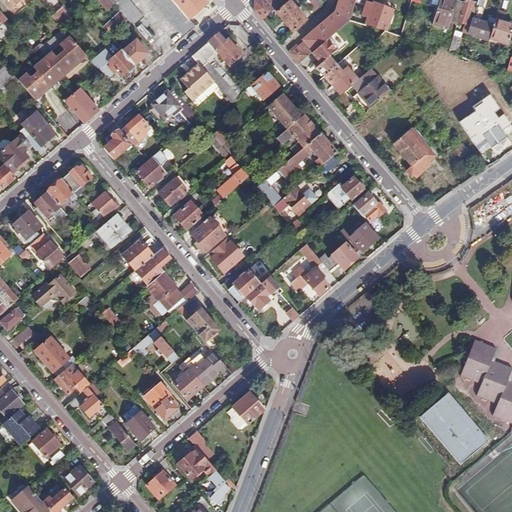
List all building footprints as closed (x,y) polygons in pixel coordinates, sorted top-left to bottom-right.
[(20,0),(1,0),(10,9),(20,0)] [(106,0),(95,0),(104,11),(111,6),(106,0)] [(129,0),(111,0),(120,10),(126,18),(133,25),(143,17),(129,0)] [(172,0),(153,0),(184,36),(196,27),(189,19),(172,0)] [(204,0),(172,0),(189,19),(207,3),(204,0)] [(255,12),(262,20),(269,15),(271,19),(278,14),(275,10),(280,5),(276,0),(259,0),(257,2),(255,12)] [(289,52),(300,64),(313,53),(329,39),(336,33),(349,22),(353,8),(355,0),(341,0),(337,14),(305,41),(307,43),(300,48),(297,45),(289,52)] [(324,4),(320,0),(308,0),(306,2),(314,12),(324,4)] [(448,29),(448,28),(450,22),(457,1),(457,0),(429,0),(428,4),(438,8),(433,24),(448,29)] [(463,0),(463,2),(462,7),(465,7),(459,27),(465,29),(464,31),(462,38),(466,39),(471,22),(466,21),(469,12),(474,14),(477,4),(478,2),(470,0),(463,0)] [(463,2),(457,1),(450,22),(453,23),(457,24),(462,7),(463,2)] [(284,9),(278,14),(294,33),(308,22),(292,3),(284,9)] [(385,30),(385,32),(400,37),(406,17),(402,16),(398,29),(387,25),(392,9),(372,3),(366,22),(360,20),(362,11),(353,8),(349,22),(365,26),(365,25),(385,30)] [(284,9),(280,5),(275,10),(278,14),(284,9)] [(402,16),(406,17),(408,11),(398,8),(396,14),(402,16)] [(66,10),(56,18),(63,27),(73,19),(66,10)] [(126,18),(120,10),(103,26),(108,33),(126,18)] [(507,12),(499,10),(496,18),(504,20),(507,12)] [(471,22),(466,39),(487,46),(490,38),(494,25),(488,22),(473,17),(471,22)] [(496,18),(496,20),(494,25),(490,38),(509,43),(511,32),(511,22),(504,20),(496,18)] [(142,20),(134,26),(147,44),(159,36),(153,28),(149,31),(142,20)] [(456,28),(453,35),(460,37),(462,38),(464,31),(458,29),(456,28)] [(34,51),(42,61),(71,36),(65,29),(64,31),(59,35),(46,46),(41,45),(34,51)] [(374,31),(369,39),(375,43),(381,35),(374,31)] [(336,33),(329,39),(337,49),(340,51),(346,45),(336,33)] [(216,83),(233,102),(240,96),(209,62),(213,59),(220,54),(231,67),(244,55),(231,40),(227,43),(220,35),(194,57),(201,65),(216,83)] [(453,35),(448,52),(455,53),(457,54),(461,40),(460,40),(460,37),(453,35)] [(42,61),(19,80),(35,99),(87,56),(71,36),(42,61)] [(329,39),(313,53),(320,60),(315,65),(324,76),(338,65),(330,55),(337,49),(329,39)] [(125,52),(136,66),(149,55),(137,41),(125,52)] [(428,66),(440,71),(449,53),(434,46),(422,69),(426,71),(428,66)] [(122,78),(136,66),(125,52),(123,51),(107,65),(114,74),(117,72),(122,78)] [(242,94),(243,93),(213,59),(209,62),(240,96),(242,94)] [(0,71),(0,89),(16,77),(7,65),(0,71)] [(216,83),(201,65),(182,81),(190,90),(187,93),(194,102),(216,83)] [(324,76),(340,96),(359,80),(347,66),(344,69),(345,70),(343,72),(338,65),(324,76)] [(267,71),(246,90),(254,98),(259,94),(264,99),(279,85),(267,71)] [(358,98),(363,104),(369,100),(374,106),(392,90),(379,76),(358,94),(361,96),(358,98)] [(5,88),(0,91),(0,94),(2,97),(8,92),(5,88)] [(65,102),(84,124),(94,116),(91,112),(95,108),(80,90),(65,102)] [(191,125),(199,118),(176,92),(172,96),(168,93),(154,105),(167,120),(174,114),(176,117),(181,113),(191,125)] [(283,92),(268,105),(287,129),(303,115),(283,92)] [(240,96),(233,102),(237,107),(246,99),(242,94),(240,96)] [(476,111),(461,121),(483,153),(511,132),(511,126),(490,94),(472,106),(476,111)] [(363,104),(368,111),(374,106),(369,100),(363,104)] [(303,115),(287,129),(277,138),(283,145),(293,136),(299,142),(304,148),(320,133),(304,114),(303,115)] [(39,117),(21,133),(22,134),(31,145),(37,152),(55,136),(39,117)] [(153,128),(149,122),(147,124),(140,117),(136,120),(134,119),(126,125),(141,142),(149,135),(147,133),(153,128)] [(415,165),(410,169),(418,178),(433,164),(431,162),(437,157),(413,129),(396,144),(415,165)] [(115,139),(104,148),(114,160),(131,145),(118,131),(113,136),(115,139)] [(321,166),(337,152),(320,133),(304,148),(296,154),(279,170),(287,179),(302,167),(299,164),(311,154),(309,152),(312,149),(319,156),(315,160),(321,166)] [(22,134),(18,138),(27,149),(31,145),(22,134)] [(222,135),(217,140),(222,145),(227,140),(222,135)] [(0,153),(0,158),(14,174),(31,160),(24,152),(27,149),(18,138),(12,143),(10,142),(5,140),(0,144),(1,151),(2,151),(0,153)] [(217,140),(216,138),(211,142),(218,150),(223,146),(222,145),(217,140)] [(296,154),(304,148),(299,142),(292,149),(296,154)] [(464,145),(456,152),(463,159),(471,153),(464,145)] [(223,146),(218,150),(224,157),(229,153),(223,146)] [(162,150),(153,157),(154,159),(140,172),(152,186),(158,181),(160,183),(166,178),(164,176),(167,173),(162,167),(170,160),(162,150)] [(229,163),(234,159),(229,153),(224,157),(229,163)] [(240,166),(234,159),(229,163),(227,165),(233,171),(240,166)] [(4,166),(0,169),(0,187),(3,190),(15,179),(4,166)] [(242,168),(240,166),(233,171),(237,176),(219,192),(220,193),(209,203),(211,205),(208,208),(211,211),(250,178),(242,168)] [(76,169),(62,181),(74,194),(77,198),(96,183),(82,167),(78,171),(76,169)] [(418,178),(410,169),(407,171),(414,181),(418,178)] [(354,177),(342,187),(353,199),(364,189),(354,177)] [(182,200),(183,202),(190,196),(187,193),(190,189),(185,182),(181,185),(177,179),(160,194),(171,206),(175,203),(180,198),(182,200)] [(267,180),(258,187),(270,201),(275,206),(283,199),(267,180)] [(74,194),(62,181),(47,194),(59,207),(69,198),(74,194)] [(283,199),(275,206),(280,213),(290,204),(300,214),(306,210),(304,208),(310,203),(296,187),(283,199)] [(357,208),(373,226),(379,220),(381,221),(384,218),(380,214),(385,210),(378,202),(376,204),(366,192),(353,204),(357,208)] [(92,215),(96,219),(97,222),(104,215),(107,218),(119,207),(107,193),(94,204),(99,209),(92,215)] [(37,207),(34,209),(45,221),(49,218),(56,225),(67,217),(59,207),(47,194),(35,205),(37,207)] [(77,198),(74,194),(69,198),(73,202),(77,198)] [(189,230),(206,216),(193,201),(176,215),(189,230)] [(357,208),(353,204),(347,209),(350,212),(357,208)] [(41,228),(28,213),(14,226),(27,241),(41,228)] [(118,214),(102,227),(97,232),(110,248),(131,230),(118,214)] [(212,217),(193,234),(198,241),(196,241),(205,252),(227,234),(212,217)] [(101,226),(97,222),(96,219),(89,225),(94,231),(101,226)] [(298,220),(291,225),(298,234),(305,228),(298,220)] [(345,229),(339,234),(346,242),(357,254),(362,249),(363,250),(377,238),(365,223),(350,235),(345,229)] [(43,236),(31,246),(50,268),(63,258),(43,236)] [(12,249),(9,245),(6,247),(1,240),(0,241),(0,265),(10,257),(13,259),(18,255),(12,249)] [(125,256),(136,270),(154,255),(143,241),(125,256)] [(359,257),(357,254),(346,242),(329,257),(326,253),(320,259),(323,262),(330,271),(340,262),(345,268),(359,257)] [(230,244),(213,258),(225,273),(240,262),(234,255),(237,252),(230,244)] [(320,259),(307,244),(301,249),(317,267),(323,262),(320,259)] [(12,249),(18,255),(22,251),(17,245),(12,249)] [(173,258),(164,247),(154,255),(136,270),(150,286),(165,273),(161,268),(173,258)] [(81,256),(71,264),(82,277),(92,269),(81,256)] [(29,268),(40,281),(43,279),(45,277),(34,264),(29,268)] [(325,276),(317,267),(308,274),(302,266),(294,272),(301,280),(294,286),(301,295),(312,286),(319,294),(329,286),(323,278),(325,276)] [(243,300),(248,296),(262,284),(256,277),(258,276),(252,269),(247,273),(246,271),(241,275),(242,277),(235,284),(236,285),(230,290),(240,302),(243,300)] [(262,284),(270,276),(265,270),(258,276),(256,277),(262,284)] [(188,301),(201,291),(193,281),(180,292),(177,288),(178,288),(165,273),(150,286),(148,287),(155,295),(147,301),(159,314),(161,312),(163,315),(184,297),(188,301)] [(64,302),(76,292),(61,275),(49,286),(63,303),(64,302)] [(279,287),(270,276),(262,284),(248,296),(253,301),(256,305),(267,295),(270,292),(272,294),(279,287)] [(0,293),(11,306),(19,300),(0,278),(0,293)] [(59,298),(49,286),(47,284),(33,296),(42,307),(52,299),(53,300),(58,299),(59,298)] [(69,307),(86,292),(81,287),(76,292),(64,302),(69,307)] [(94,301),(88,295),(80,302),(86,308),(94,301)] [(267,295),(256,305),(260,309),(271,300),(267,295)] [(248,305),(253,301),(248,296),(243,300),(248,305)] [(0,306),(0,315),(10,307),(7,305),(4,303),(0,306)] [(103,313),(109,320),(116,314),(110,307),(103,313)] [(182,307),(178,310),(200,335),(206,342),(209,340),(210,341),(219,334),(218,332),(221,329),(202,307),(195,313),(191,317),(189,314),(182,307)] [(295,320),(301,315),(294,307),(288,312),(295,320)] [(116,314),(109,320),(116,327),(128,318),(124,313),(119,317),(116,314)] [(166,320),(156,329),(160,334),(170,325),(166,320)] [(16,340),(25,350),(26,349),(22,344),(31,336),(35,341),(38,339),(29,329),(16,340)] [(156,329),(134,348),(138,352),(142,358),(147,353),(144,348),(156,338),(157,339),(154,343),(172,364),(180,357),(160,334),(156,329)] [(26,349),(35,341),(31,336),(22,344),(26,349)] [(496,350),(471,341),(456,379),(477,387),(473,398),(494,407),(490,417),(511,425),(511,386),(506,384),(511,371),(491,363),(496,350)] [(40,356),(58,377),(66,371),(62,367),(70,361),(55,342),(40,356)] [(138,352),(134,348),(119,360),(123,365),(138,352)] [(185,363),(204,386),(219,373),(217,371),(225,365),(214,352),(205,360),(197,351),(184,362),(185,363)] [(172,384),(177,389),(187,401),(204,386),(185,363),(180,367),(185,373),(172,384)] [(66,371),(58,377),(55,380),(68,395),(75,389),(80,394),(83,391),(88,387),(90,385),(73,364),(66,371)] [(165,385),(172,393),(177,389),(172,384),(170,381),(165,385)] [(176,405),(180,402),(172,393),(165,385),(163,382),(153,391),(150,389),(143,394),(165,419),(178,408),(176,405)] [(104,405),(88,387),(83,391),(91,399),(82,406),(91,416),(104,405)] [(0,419),(0,421),(3,425),(9,419),(8,417),(23,404),(12,391),(0,401),(0,408),(6,415),(0,419)] [(249,393),(233,407),(247,424),(264,410),(249,393)] [(247,424),(233,407),(228,412),(241,429),(247,424)] [(29,422),(19,410),(9,419),(3,425),(20,446),(40,429),(32,420),(29,422)] [(142,412),(128,424),(141,439),(155,428),(142,412)] [(137,443),(111,413),(103,420),(129,449),(137,443)] [(48,429),(33,443),(46,458),(61,444),(48,429)] [(196,432),(188,439),(194,445),(200,452),(207,445),(196,432)] [(203,469),(210,476),(216,470),(200,452),(194,445),(183,455),(185,458),(179,464),(192,479),(203,469)] [(60,452),(51,459),(55,463),(64,456),(60,452)] [(67,466),(57,474),(63,481),(65,480),(79,497),(95,483),(81,467),(73,473),(67,466)] [(216,470),(210,476),(220,487),(212,498),(217,502),(229,487),(224,483),(226,481),(216,470)] [(148,485),(160,500),(176,485),(164,471),(148,485)] [(227,482),(235,491),(237,486),(230,479),(227,482)] [(43,503),(29,487),(13,501),(21,511),(47,511),(50,510),(43,503)] [(50,510),(50,511),(59,511),(62,509),(62,508),(74,498),(66,489),(54,500),(51,496),(43,503),(50,510)] [(211,506),(202,496),(197,500),(202,505),(195,511),(190,507),(184,511),(207,511),(206,511),(211,506)]
